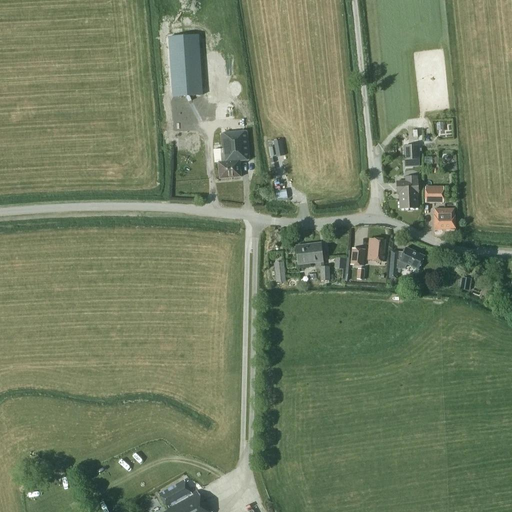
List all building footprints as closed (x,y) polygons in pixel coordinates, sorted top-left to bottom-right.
[(195,44),(165,47),(171,107),(201,104),(195,44)] [(255,160),(253,131),(221,134),(223,154),(221,154),(221,162),(218,163),(219,179),(241,177),(239,161),(255,160)] [(274,141),(276,157),(283,156),(281,140),(274,141)] [(404,147),(404,160),(420,160),(419,146),(404,147)] [(399,194),(400,210),(418,209),(417,176),(405,177),(405,182),(396,182),(397,194),(399,194)] [(443,188),(425,188),(425,203),(444,203),(443,188)] [(434,216),(434,230),(455,230),(455,216),(454,216),(454,209),(434,209),(434,216)] [(367,261),(383,262),(385,240),(369,239),(367,261)] [(323,262),(321,243),(296,246),(298,265),(323,262)] [(396,279),(397,269),(404,270),(407,264),(418,270),(424,257),(405,248),(403,253),(398,252),(391,251),(389,278),(396,279)] [(363,266),(365,250),(353,249),(351,265),(363,266)] [(335,268),(343,268),(341,279),(346,280),(349,258),(336,257),(335,268)] [(458,275),(461,261),(453,260),(451,273),(458,275)] [(284,262),(274,263),(276,283),(286,282),(284,262)] [(329,281),(329,267),(320,267),(321,281),(329,281)] [(472,279),(461,277),(459,289),(469,291),(472,279)] [(191,494),(184,480),(158,495),(167,511),(164,511),(208,511),(197,491),(191,494)]
